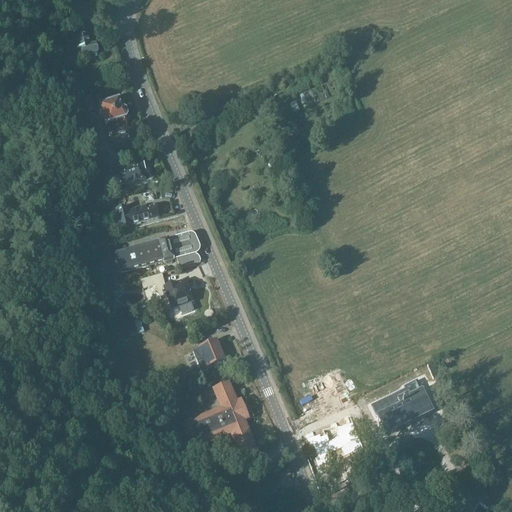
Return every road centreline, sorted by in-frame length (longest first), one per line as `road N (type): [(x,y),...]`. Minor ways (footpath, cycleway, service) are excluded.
road 1 (tertiary): [(315,511),(131,65),(123,26),(129,0)]
road 2 (unclassified): [(60,0),(29,36),(34,105),(0,144)]
